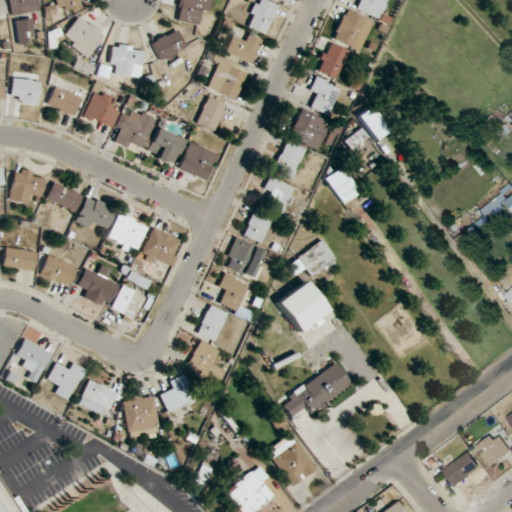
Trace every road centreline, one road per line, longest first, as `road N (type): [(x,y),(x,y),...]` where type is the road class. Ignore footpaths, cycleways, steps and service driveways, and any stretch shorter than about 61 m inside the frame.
road 1 (residential): [(316,0),(148,348),(127,353),(0,298)]
road 2 (tertiary): [(313,511),(511,361)]
road 3 (residential): [(0,135),(63,150),(214,220)]
